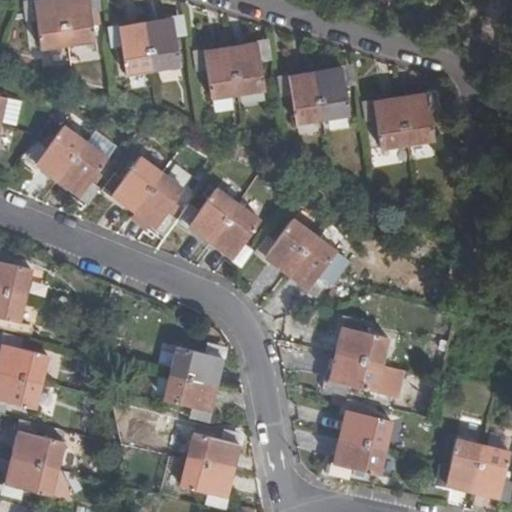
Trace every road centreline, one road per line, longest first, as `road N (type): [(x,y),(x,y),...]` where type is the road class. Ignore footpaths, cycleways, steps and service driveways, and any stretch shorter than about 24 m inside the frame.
road 1 (residential): [(0,213),(186,286),(231,313),(256,352),(282,503)]
road 2 (residential): [(476,76),(223,0)]
